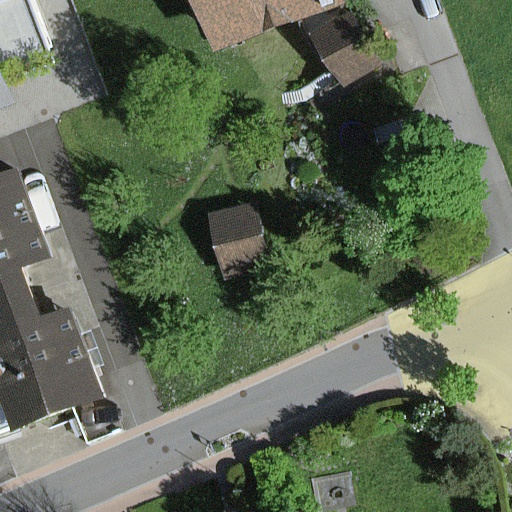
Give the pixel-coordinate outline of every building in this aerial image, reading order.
[(0,43),(41,28),(30,0),(2,0),(0,1),(0,104),(7,102),(0,82),(0,43)] [(187,0),(207,49),(324,0),(187,0)] [(406,68),(371,6),(329,29),(364,91),(406,68)] [(0,303),(62,281),(25,181),(0,189),(0,303)] [(289,260),(277,191),(230,199),(242,268),(289,260)] [(105,383),(62,281),(0,303),(0,409),(5,422),(105,383)]
